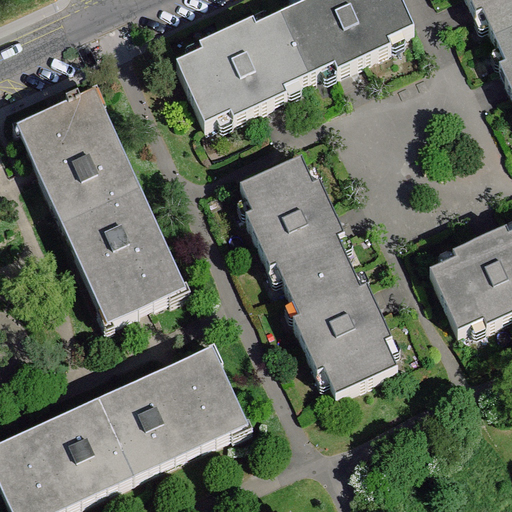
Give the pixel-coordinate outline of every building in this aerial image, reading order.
[(282,27),(311,88),(336,77),(339,84),(366,71),(392,59),(389,53),(415,41),(396,0),(323,0),(304,9),(307,15),(282,27)] [(511,0),(465,0),(477,26),(484,24),(495,49),(511,40),(511,0)] [(203,62),(177,74),(206,137),(232,125),(235,131),(258,120),(288,106),(286,100),(311,88),(282,27),(257,38),(254,32),(200,56),(203,62)] [(511,40),(495,49),(506,74),(500,77),(511,102),(511,40)] [(141,202),(97,105),(80,112),(78,107),(67,112),(69,117),(19,139),(36,177),(64,237),(141,202)] [(303,169),(241,197),(253,223),(246,226),(271,280),(278,277),(289,302),(351,273),(339,248),(346,246),(332,215),(321,192),(315,194),(303,169)] [(141,202),(64,237),(109,336),(122,330),(145,320),(186,301),(141,202)] [(457,269),(431,281),(433,286),(459,343),(485,331),(488,337),(511,326),(511,243),(511,245),(508,238),(479,251),(454,263),(457,269)] [(351,273),(289,302),(301,327),(295,330),(318,383),(325,380),(337,406),(399,378),(387,352),(394,349),(382,323),(369,295),(362,298),(351,273)] [(177,377),(100,412),(135,489),(248,438),(213,361),(177,377)] [(100,412),(0,457),(0,492),(4,503),(8,511),(84,511),(135,489),(100,412)]
